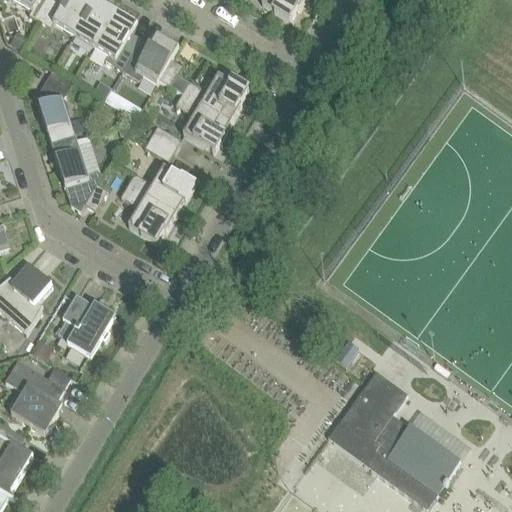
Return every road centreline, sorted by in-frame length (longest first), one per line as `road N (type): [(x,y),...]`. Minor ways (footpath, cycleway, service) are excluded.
road 1 (residential): [(176,302),(49,225),(0,80)]
road 2 (residential): [(309,81),(176,302)]
road 3 (residential): [(176,302),(52,511)]
road 4 (residential): [(309,81),(171,0)]
